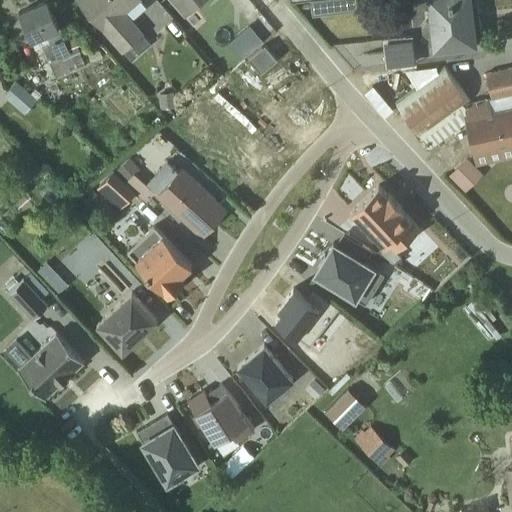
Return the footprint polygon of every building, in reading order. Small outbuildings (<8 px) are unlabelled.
[(47,0),(18,12),(34,50),(41,47),(55,77),(83,65),(73,37),(64,41),(47,0)] [(140,0),(77,0),(130,60),(150,44),(142,35),(143,33),(126,13),(140,0)] [(168,0),(183,16),(201,0),(168,0)] [(353,0),(313,0),(310,0),(312,15),(354,10),(353,0)] [(476,0),(426,0),(429,21),(425,21),(421,26),(422,33),(427,37),(431,37),(432,50),(482,44),(476,0)] [(382,38),(385,69),(415,65),(412,35),(382,38)] [(283,62),(271,49),(255,62),(267,76),(283,62)] [(466,100),(446,70),(440,74),(435,67),(406,71),(418,91),(398,105),(423,138),(465,110),(464,108),(461,104),(466,100)] [(511,67),(485,74),(490,98),(470,102),(464,108),(474,152),(474,153),(477,166),(511,157),(511,67)] [(16,81),(3,96),(24,113),(39,96),(32,90),(29,92),(16,81)] [(129,158),(113,172),(147,203),(158,211),(164,205),(153,194),(156,195),(201,235),(225,208),(180,167),(156,192),(134,174),(139,169),(129,158)] [(466,158),(448,176),(464,192),(482,174),(466,158)] [(378,185),(351,210),(382,244),(385,241),(394,251),(419,228),(400,208),(401,207),(388,193),(386,194),(378,185)] [(161,234),(154,225),(126,250),(167,294),(183,279),(180,275),(191,265),(162,234),(161,234)] [(324,254),(320,261),(321,261),(314,273),(365,304),(383,274),(364,263),(371,251),(342,233),(335,244),(333,243),(325,254),(324,254)] [(23,279),(7,293),(32,318),(47,304),(23,279)] [(281,311),(274,319),(308,345),(337,308),(311,288),(304,297),(293,288),(277,308),(281,311)] [(157,320),(130,291),(96,324),(122,352),(157,320)] [(15,339),(4,349),(19,366),(16,368),(44,398),(83,361),(56,332),(30,355),(15,339)] [(263,344),(237,366),(266,401),(292,380),(263,344)] [(323,388),(313,378),(304,388),(314,398),(323,388)] [(203,390),(187,400),(222,455),(239,445),(236,440),(253,429),(228,389),(225,391),(220,384),(205,393),(203,390)] [(364,405),(348,389),(325,411),(342,428),(364,405)] [(166,413),(136,431),(166,482),(198,463),(173,420),(171,421),(166,413)] [(104,445),(118,436),(111,425),(97,434),(104,445)] [(361,430),(354,439),(382,466),(390,458),(388,456),(394,449),(369,426),(363,432),(361,430)]
